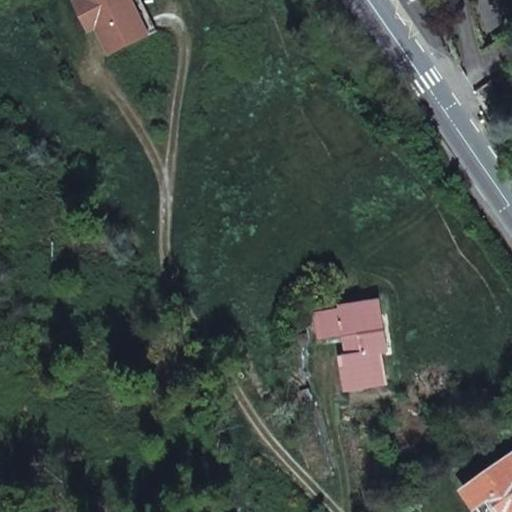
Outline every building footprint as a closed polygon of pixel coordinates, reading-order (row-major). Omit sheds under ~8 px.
[(112,54),(152,36),(134,0),(79,0),(77,1),(86,21),(95,17),(99,27),(112,54)] [(134,0),(152,36),(160,32),(145,0),(134,0)] [(95,17),(86,21),(91,31),(99,27),(95,17)] [(491,83),(511,68),(511,51),(503,39),(477,57),(491,83)] [(383,352),(390,351),(382,302),(343,308),(343,311),(316,315),(320,341),(346,337),(349,354),(340,356),(346,390),(388,384),(383,352)] [(299,336),(301,346),(309,344),(307,334),(299,336)] [(304,403),(311,400),(308,390),(300,393),(304,403)] [(511,511),(511,457),(465,490),(477,507),(494,496),(505,511),(511,511)]
